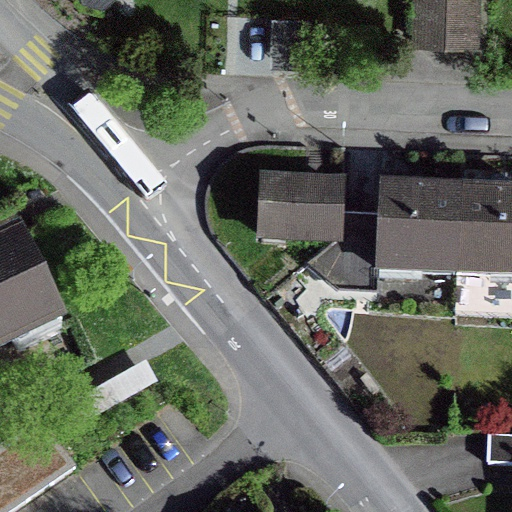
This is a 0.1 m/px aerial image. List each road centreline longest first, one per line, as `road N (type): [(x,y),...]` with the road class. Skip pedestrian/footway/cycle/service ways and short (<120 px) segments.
road 1 (residential): [(511,112),(276,108),(234,125),(134,190)]
road 2 (residential): [(304,407),(134,190)]
road 3 (residential): [(134,190),(85,134),(0,67)]
road 4 (residential): [(304,407),(158,511)]
road 5 (residential): [(394,511),(304,407)]
